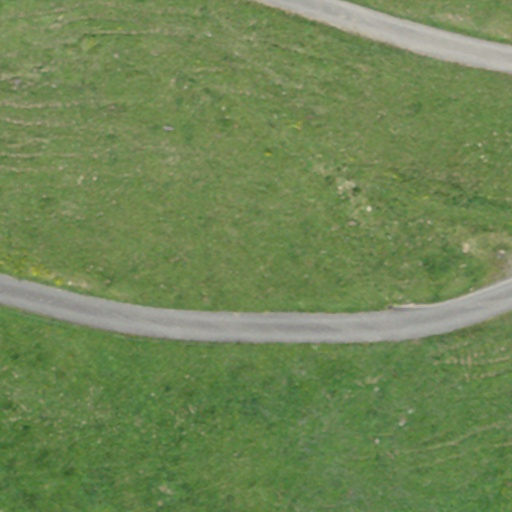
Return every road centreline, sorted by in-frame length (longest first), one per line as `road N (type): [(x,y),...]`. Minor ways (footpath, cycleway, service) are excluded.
road 1 (unclassified): [(0,291),(136,330),(237,334),(402,327),(511,295)]
road 2 (unclassified): [(511,65),(286,0)]
